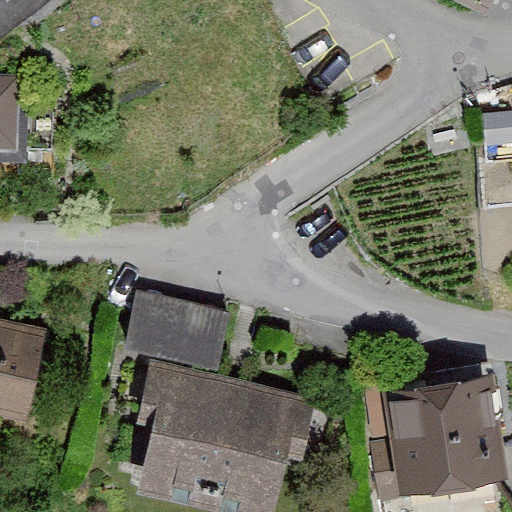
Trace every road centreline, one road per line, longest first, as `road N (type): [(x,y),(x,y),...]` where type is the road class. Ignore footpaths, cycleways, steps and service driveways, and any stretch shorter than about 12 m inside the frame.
road 1 (residential): [(453,39),(387,109),(260,195),(254,235)]
road 2 (residential): [(254,235),(296,278),(511,333)]
road 3 (unclassified): [(254,235),(0,233)]
